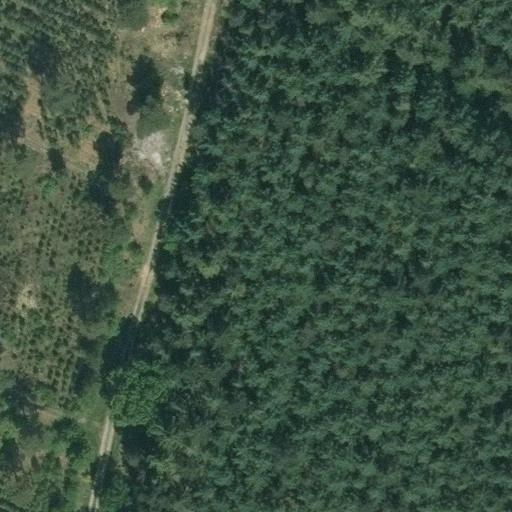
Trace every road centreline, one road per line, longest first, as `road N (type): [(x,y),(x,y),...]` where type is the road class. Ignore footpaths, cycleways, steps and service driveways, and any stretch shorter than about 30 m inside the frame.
road 1 (track): [(217,0),(159,280),(92,511)]
road 2 (track): [(278,0),(511,118)]
